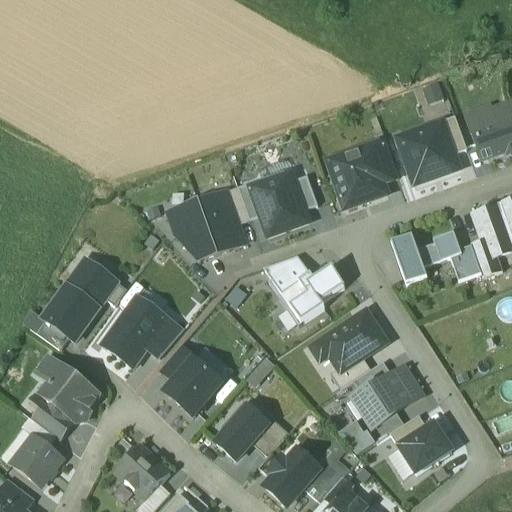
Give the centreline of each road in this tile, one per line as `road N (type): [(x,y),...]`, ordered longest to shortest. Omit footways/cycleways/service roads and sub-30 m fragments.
road 1 (residential): [(434,511),(493,468),(345,238)]
road 2 (residential): [(345,238),(511,180)]
road 3 (residential): [(131,402),(251,511)]
road 4 (residential): [(69,511),(131,402)]
